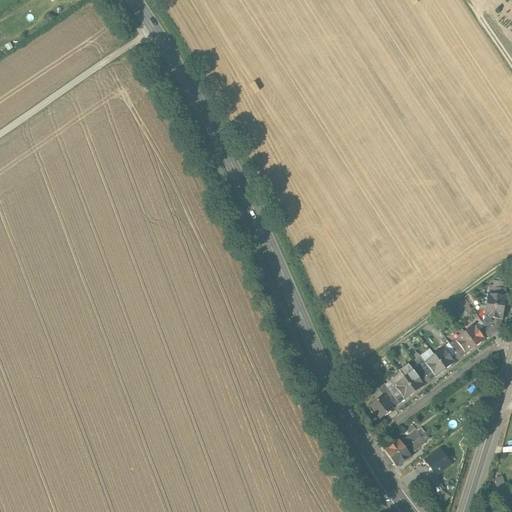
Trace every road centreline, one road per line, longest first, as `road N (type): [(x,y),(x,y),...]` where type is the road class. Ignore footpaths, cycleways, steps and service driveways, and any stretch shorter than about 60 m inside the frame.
road 1 (secondary): [(362,441),(238,178),(134,0)]
road 2 (track): [(0,134),(154,28)]
road 3 (residential): [(362,441),(487,353),(511,355)]
road 4 (tertiary): [(463,511),(511,370)]
